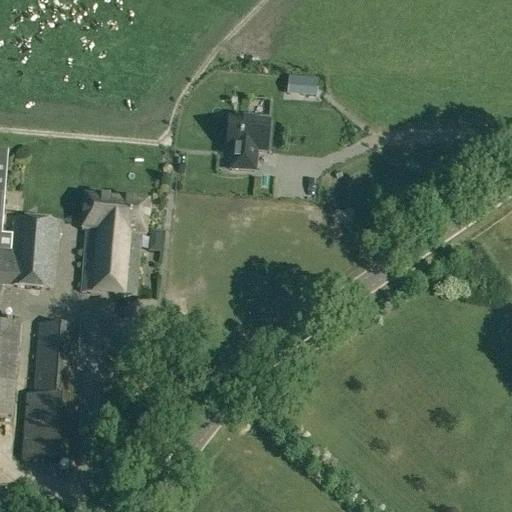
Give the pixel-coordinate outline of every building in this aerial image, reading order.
[(315,97),(317,79),(300,78),(299,96),(315,97)] [(230,171),(254,173),(256,153),(266,153),(269,123),(228,119),(226,150),(232,151),(230,171)] [(60,225),(13,220),(12,239),(2,238),(8,154),(0,153),(0,287),(54,292),(60,225)] [(82,292),(136,297),(141,237),(146,237),(149,202),(87,197),(84,231),(87,231),(82,292)] [(161,244),(162,234),(150,233),(150,243),(161,244)] [(0,416),(13,418),(16,385),(21,324),(0,322),(0,416)] [(22,460),(75,465),(80,403),(75,402),(80,329),(39,327),(34,397),(28,396),(22,460)]
